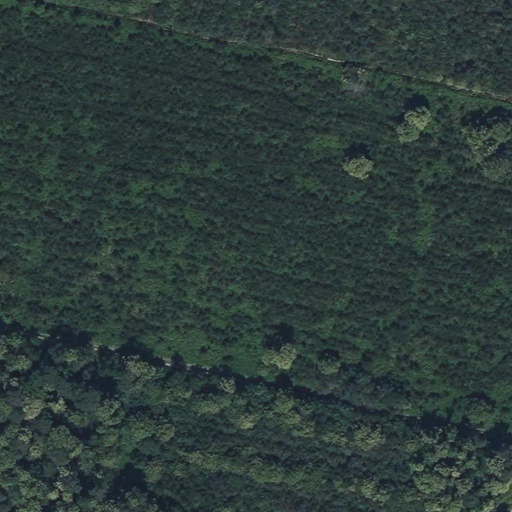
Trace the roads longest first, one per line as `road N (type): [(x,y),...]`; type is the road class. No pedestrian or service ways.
road 1 (track): [(511,437),(0,326)]
road 2 (track): [(69,0),(511,99)]
